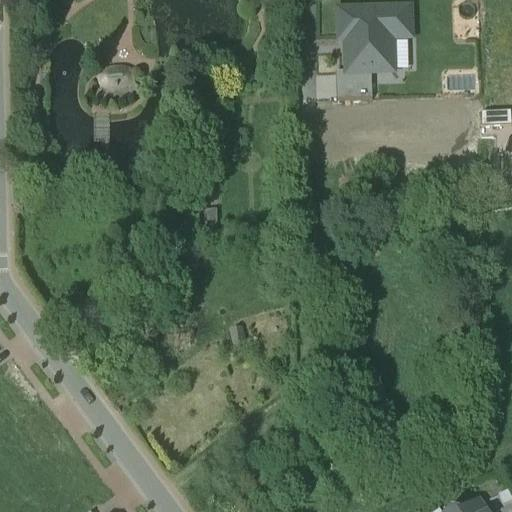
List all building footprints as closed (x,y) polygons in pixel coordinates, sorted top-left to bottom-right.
[(409,13),(340,15),(341,42),(346,42),(347,76),(371,76),(392,75),(392,74),(391,46),(391,41),(410,40),(409,13)] [(408,45),(391,46),(392,74),(409,74),(408,45)] [(103,77),(100,83),(95,97),(103,101),(112,103),(121,102),(131,99),(135,97),(140,92),(132,81),(128,76),(123,72),(116,71),(109,73),(103,77)] [(371,76),(347,76),(335,76),(336,105),(372,104),(371,76)] [(206,213),(205,237),(217,237),(217,213),(206,213)] [(511,504),(511,501),(509,495),(499,500),(503,509),(511,504)]
